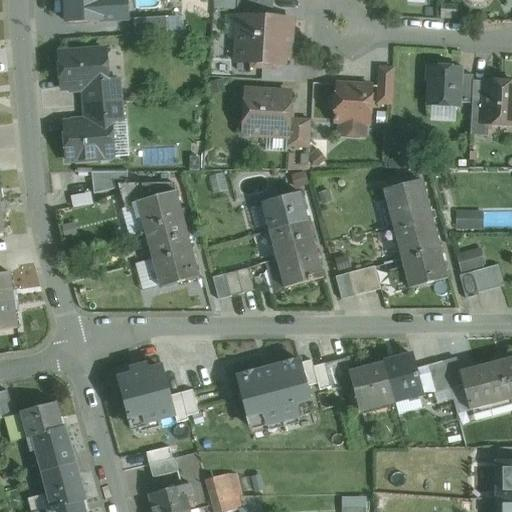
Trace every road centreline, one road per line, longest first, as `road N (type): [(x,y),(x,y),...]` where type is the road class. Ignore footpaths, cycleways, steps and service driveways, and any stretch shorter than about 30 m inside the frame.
road 1 (residential): [(71,332),(511,321)]
road 2 (residential): [(71,332),(41,222),(19,0)]
road 3 (residential): [(120,511),(78,359)]
road 4 (residential): [(381,38),(340,44),(319,34),(321,9),(361,18)]
road 5 (residential): [(511,35),(381,38)]
